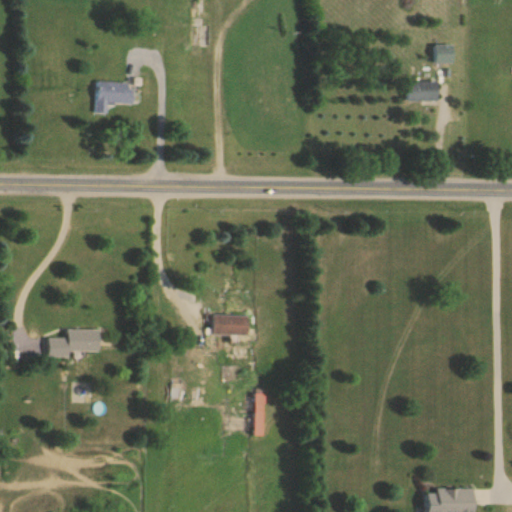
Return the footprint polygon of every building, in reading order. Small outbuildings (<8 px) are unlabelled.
[(205,0),(191,0),(190,26),(201,27),(200,46),(210,46),(211,24),(204,24),(205,0)] [(449,45),(430,45),(430,64),(449,64),(449,45)] [(91,82),(90,114),(102,114),(103,103),(126,104),(127,83),(91,82)] [(402,82),(402,101),(432,101),(432,82),(402,82)] [(244,335),(244,315),(209,315),(209,335),(244,335)] [(95,352),(95,330),(63,330),(63,338),(43,338),(43,357),(65,357),(65,352),(95,352)] [(264,403),(265,394),(252,394),(252,402),(264,403)] [(262,409),(251,409),(251,435),(262,435),(262,409)] [(432,492),(422,492),(422,511),(470,511),(471,488),(432,488),(432,492)]
